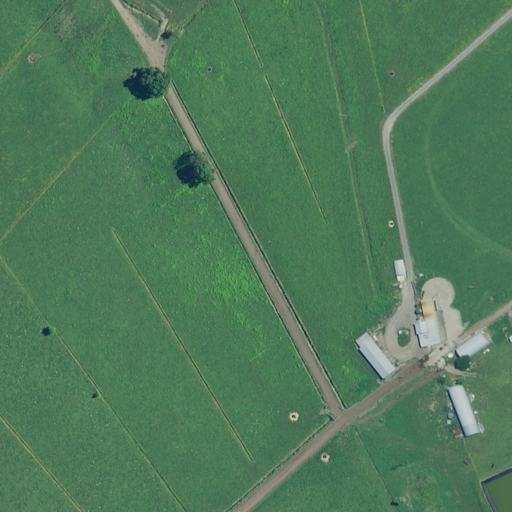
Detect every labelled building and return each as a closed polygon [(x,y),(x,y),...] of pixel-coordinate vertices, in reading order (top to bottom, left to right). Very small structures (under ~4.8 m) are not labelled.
[(407,279),(405,264),(396,266),(399,281),(407,279)] [(423,342),(424,347),(442,343),(433,299),(423,301),(427,318),(418,320),(419,323),(421,335),(423,342)] [(493,344),(484,330),(457,348),(466,362),(493,344)] [(374,337),(370,332),(358,342),(362,347),(364,349),(387,379),(399,370),(376,340),(374,337)] [(481,433),(463,386),(450,391),(468,437),(481,433)]
